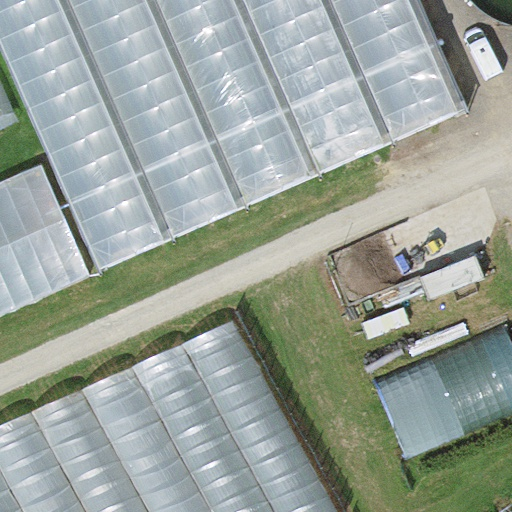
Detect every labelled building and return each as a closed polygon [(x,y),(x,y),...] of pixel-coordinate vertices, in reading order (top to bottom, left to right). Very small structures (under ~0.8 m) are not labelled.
[(0,0),(0,47),(99,275),(475,112),(426,0),(0,0)] [(0,128),(18,121),(0,79),(0,128)] [(41,161),(0,178),(0,318),(93,277),(41,161)] [(331,511),(225,310),(0,428),(0,511),(331,511)] [(511,321),(380,373),(412,453),(511,414),(511,321)] [(511,511),(511,499),(488,511),(511,511)]
